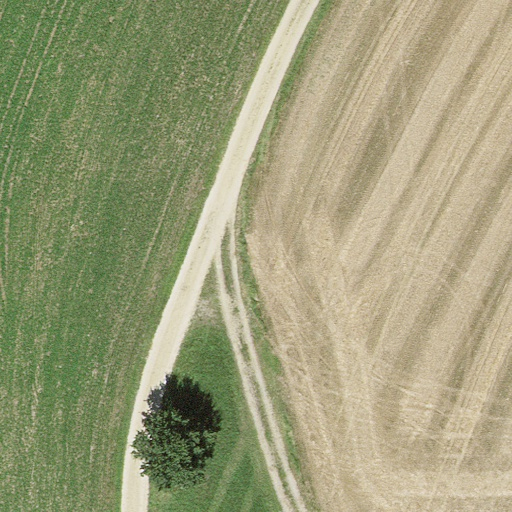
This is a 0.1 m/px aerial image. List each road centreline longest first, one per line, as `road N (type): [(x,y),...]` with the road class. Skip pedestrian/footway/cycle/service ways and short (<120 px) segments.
road 1 (track): [(128,511),(130,466),(179,301),(307,0)]
road 2 (track): [(212,219),(286,511)]
